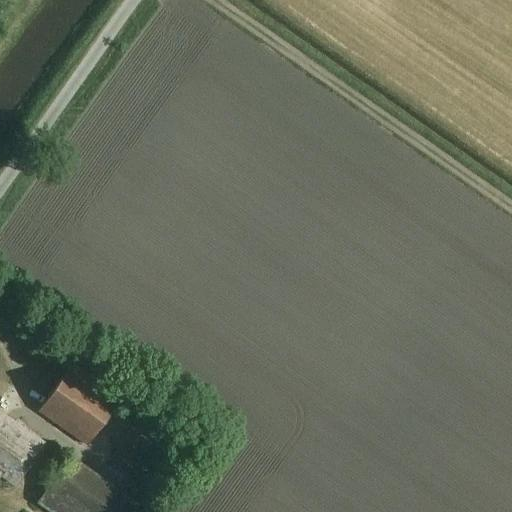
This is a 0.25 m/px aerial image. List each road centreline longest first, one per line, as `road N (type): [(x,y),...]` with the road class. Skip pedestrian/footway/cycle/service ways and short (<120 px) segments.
road 1 (track): [(224,0),(511,202)]
road 2 (unclassified): [(0,187),(132,0)]
